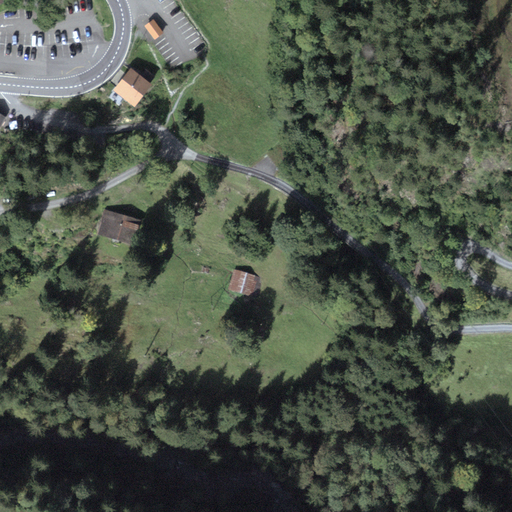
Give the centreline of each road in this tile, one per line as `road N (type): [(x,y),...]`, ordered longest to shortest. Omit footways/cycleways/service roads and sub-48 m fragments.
road 1 (unclassified): [(175,150),(285,186),(403,280),(436,326),(511,327)]
road 2 (unclassified): [(175,150),(155,128),(81,127),(22,111),(0,91)]
road 3 (unclassified): [(0,210),(75,199),(175,150)]
road 4 (primary): [(117,0),(121,40),(98,76),(60,88),(0,84)]
road 5 (unclassified): [(511,296),(485,286),(462,263),(464,252),(477,247),(511,266)]
